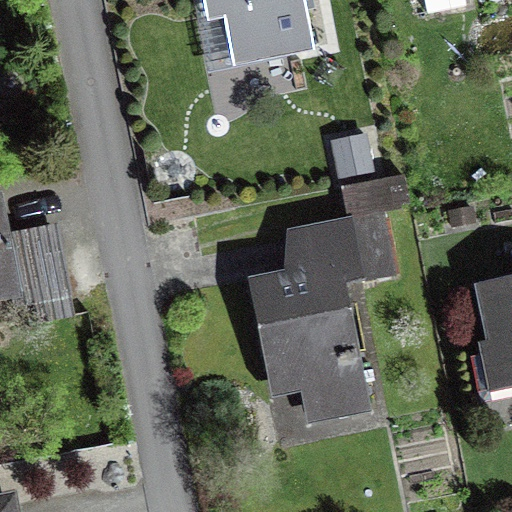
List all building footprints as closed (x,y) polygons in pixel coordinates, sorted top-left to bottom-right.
[(297,0),(212,0),(224,62),(306,46),(297,0)] [(424,0),(428,12),(468,2),(467,0),(424,0)] [(405,173),(342,187),(348,214),(411,199),(405,173)] [(385,219),(294,237),(301,273),(253,282),(274,389),(301,383),(308,417),(367,405),(343,283),(395,273),(385,219)] [(0,231),(0,291),(23,288),(29,324),(59,318),(43,229),(1,237),(0,231)] [(511,276),(479,283),(492,351),(470,355),(478,400),(511,393),(511,276)]
